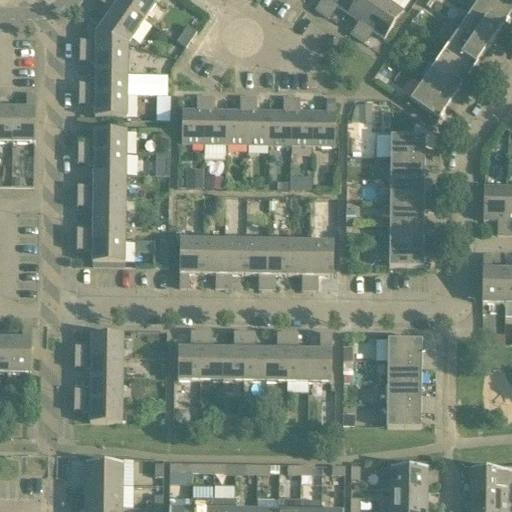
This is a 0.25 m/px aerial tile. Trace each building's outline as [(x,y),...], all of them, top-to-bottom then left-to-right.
[(106,22),(133,41),(145,22),(111,0),(101,0),(99,4),(112,13),(106,22)] [(111,0),(145,22),(157,4),(158,5),(161,0),(111,0)] [(322,0),(315,11),(322,16),(332,0),(322,0)] [(332,0),(322,16),(329,21),(337,9),(348,17),(359,0),(332,0)] [(382,0),(359,0),(348,17),(358,25),(351,36),(357,41),(385,1),(382,0)] [(511,14),(491,0),(480,0),(472,13),(511,40),(511,39),(511,30),(504,25),(511,14)] [(511,0),(491,0),(511,14),(511,0)] [(385,1),(357,41),(365,45),(372,34),(384,42),(403,14),(385,1)] [(472,13),(460,31),(488,50),(495,39),(506,47),(511,40),(472,13)] [(79,54),(128,55),(128,47),(133,41),(106,22),(96,37),(96,44),(79,44),(79,54)] [(176,44),(185,50),(196,35),(187,29),(176,44)] [(488,50),(460,31),(447,49),(487,76),(492,69),(480,61),(488,50)] [(447,49),(435,67),(463,86),(471,75),(482,83),(487,76),(447,49)] [(95,76),(127,77),(128,55),(79,54),(79,65),(95,65),(95,76)] [(435,67),(423,84),(462,112),(467,105),(456,97),(463,86),(435,67)] [(78,97),(127,99),(127,77),(95,76),(95,87),(79,87),(78,97)] [(446,111),(457,118),(462,112),(423,84),(410,103),(438,122),(446,111)] [(78,108),(79,108),(95,108),(94,120),(111,120),(126,121),(127,99),(78,97),(78,108)] [(12,112),(12,145),(35,146),(35,129),(35,98),(26,98),(26,112),(12,112)] [(204,148),(205,100),(196,100),(196,114),(182,114),(181,148),(204,148)] [(204,148),(204,162),(226,162),(226,149),(226,114),(213,114),(213,100),(205,100),(204,148)] [(226,114),(226,149),(247,149),(248,101),(240,101),(240,115),(226,114)] [(248,101),(247,149),(269,149),(269,115),(256,115),(256,101),(248,101)] [(269,115),(269,149),(290,150),(291,101),(283,101),(283,115),(269,115)] [(291,101),(290,150),(312,150),(313,116),(299,116),(300,101),(291,101)] [(313,116),(312,150),(335,150),(335,102),(326,102),(326,116),(313,116)] [(371,124),(370,108),(359,108),(359,124),(371,124)] [(0,145),(12,145),(12,112),(0,111),(0,145)] [(94,146),(78,146),(77,156),(126,157),(126,134),(110,134),(94,134),(94,146)] [(166,145),(166,140),(161,137),(157,140),(156,145),(161,148),(166,145)] [(376,138),(376,161),(390,161),(438,162),(439,154),(425,153),(425,139),(408,139),(391,139),(376,138)] [(125,179),(126,157),(77,156),(77,167),(94,168),(93,178),(125,179)] [(168,157),(155,157),(154,180),(168,180),(168,157)] [(438,170),(438,162),(390,161),(390,183),(424,183),(424,170),(438,170)] [(186,192),(202,192),(203,174),(187,174),(186,192)] [(77,189),(77,200),(125,200),(125,179),(93,178),(93,189),(77,189)] [(223,192),(223,180),(206,180),(206,192),(223,192)] [(23,181),(14,181),(13,189),(23,189),(23,181)] [(424,197),(424,183),(390,183),(390,204),(438,205),(438,197),(424,197)] [(288,194),(288,186),(276,186),(276,194),(288,194)] [(484,190),(483,224),(497,224),(497,238),(505,238),(506,190),(484,190)] [(125,222),(125,200),(77,200),(77,210),(93,211),(93,222),(125,222)] [(438,205),(390,204),(389,226),(423,226),(424,213),(437,213),(438,205)] [(355,226),(355,214),(346,214),(346,226),(355,226)] [(93,234),(77,234),(76,243),(125,244),(125,222),(93,222),(93,234)] [(423,240),(423,226),(389,226),(389,248),(437,248),(437,240),(423,240)] [(124,266),(125,244),(76,243),(76,253),(92,254),(92,265),(108,266),(124,266)] [(189,277),(202,278),(202,243),(180,243),(180,260),(179,291),(188,291),(189,277)] [(215,291),(223,292),(224,244),(202,243),(202,278),(215,278),(215,291)] [(245,278),(246,244),(224,244),(223,292),(232,292),(232,278),(245,278)] [(258,292),(266,293),(267,244),(246,244),(245,278),(258,278),(258,292)] [(288,279),(289,245),(267,244),(266,293),(275,293),(275,279),(288,279)] [(301,293),(309,293),(310,245),(289,245),(288,279),(301,279),(301,293)] [(318,293),(318,279),(333,279),(333,262),(333,245),(310,245),(309,293),(318,293)] [(437,257),(437,248),(389,248),(388,270),(423,271),(423,257),(437,257)] [(482,307),(504,307),(505,273),(492,273),(492,259),(483,258),(482,307)] [(31,328),(22,328),(22,342),(8,342),(8,376),(31,376),(31,359),(31,328)] [(178,351),(178,367),(178,384),(200,384),(201,335),(190,335),(190,352),(178,351)] [(212,336),(201,335),(200,384),(222,384),(222,352),(211,352),(212,336)] [(222,352),(222,384),(243,384),(244,336),(233,336),(233,352),(222,352)] [(255,336),(244,336),(243,384),(265,385),(265,353),(255,353),(255,336)] [(276,353),(265,353),(265,385),(287,385),(287,337),(277,337),(276,353)] [(298,337),(287,337),(287,385),(308,385),(309,353),(298,353),(298,337)] [(331,386),(331,338),(331,337),(320,337),(320,353),(309,353),(308,385),(331,386)] [(74,360),(123,361),(123,338),(91,338),(91,350),(75,350),(74,360)] [(0,375),(8,376),(8,342),(0,341),(0,375)] [(388,343),(387,365),(435,366),(435,358),(421,357),(422,343),(405,343),(388,343)] [(343,355),(343,368),(352,368),(352,355),(343,355)] [(90,382),(122,383),(123,361),(74,360),(74,371),(90,371),(90,382)] [(387,365),(387,387),(421,387),(421,374),(435,374),(435,366),(387,365)] [(343,368),(343,377),(352,377),(352,368),(343,368)] [(73,403),(122,404),(122,383),(90,382),(90,393),(74,393),(73,403)] [(387,387),(387,408),(435,409),(434,401),(421,401),(421,387),(387,387)] [(122,404),(73,403),(74,414),(90,414),(90,426),(122,427),(122,404)] [(165,406),(153,406),(153,416),(165,416),(165,406)] [(387,431),(421,432),(421,417),(435,417),(435,409),(387,408),(387,431)] [(352,429),(353,418),(343,417),(343,429),(352,429)] [(85,489),(122,489),(122,467),(86,466),(85,489)] [(155,480),(163,481),(163,467),(155,467),(155,480)] [(169,476),(192,476),(192,468),(169,468),(169,476)] [(213,477),(214,468),(192,468),(192,476),(213,477)] [(235,468),(214,468),(213,477),(235,477),(235,468)] [(235,477),(257,477),(257,469),(235,468),(235,477)] [(270,469),(257,469),(257,477),(270,477),(270,469)] [(300,478),(300,469),(287,469),(287,478),(300,478)] [(300,469),(300,478),(313,478),(313,470),(300,469)] [(344,478),(344,470),(331,470),(331,478),(344,478)] [(351,470),(350,483),(359,483),(359,470),(351,470)] [(390,471),(390,494),(427,494),(427,471),(390,471)] [(470,495),(511,495),(511,473),(471,472),(470,495)] [(122,511),(122,489),(85,489),(85,510),(122,511)] [(390,494),(389,511),(426,511),(427,494),(390,494)] [(510,511),(511,495),(470,495),(470,511),(510,511)] [(154,499),(154,511),(162,511),(163,499),(154,499)] [(212,511),(213,501),(192,501),(191,511),(212,511)] [(234,511),(235,502),(213,501),(212,511),(234,511)] [(349,511),(358,511),(358,502),(350,502),(349,511)]
